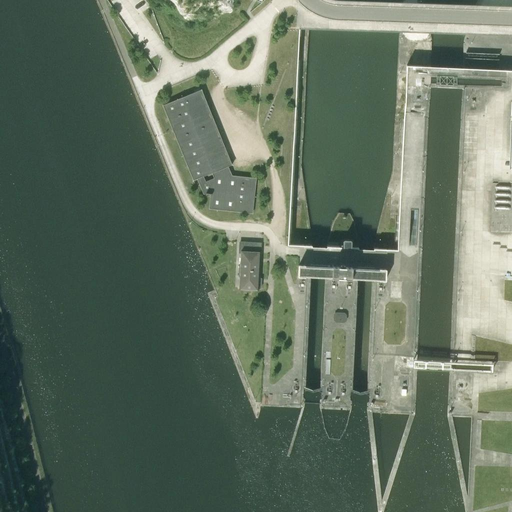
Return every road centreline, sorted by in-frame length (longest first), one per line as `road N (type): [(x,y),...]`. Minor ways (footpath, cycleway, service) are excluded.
road 1 (tertiary): [(307,0),(332,11),(511,18)]
road 2 (track): [(0,337),(44,511)]
road 3 (track): [(265,230),(276,209),(270,163),(220,105),(225,76)]
